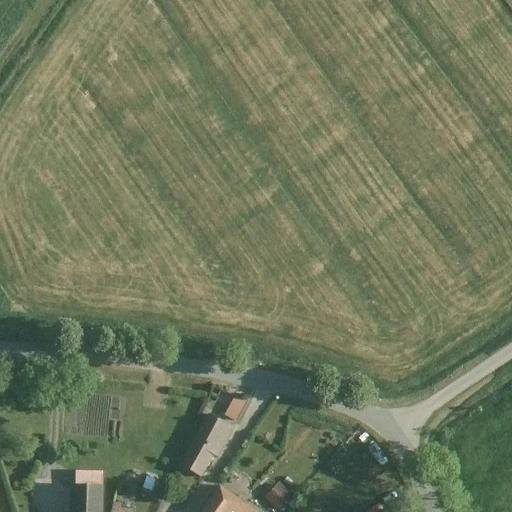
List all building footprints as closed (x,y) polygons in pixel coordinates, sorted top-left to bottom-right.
[(245,403),(231,396),(221,414),(235,421),(245,403)] [(226,426),(198,414),(173,470),(202,482),(226,426)] [(282,510),(297,497),(284,482),(269,495),(282,510)] [(95,511),(95,486),(72,486),(71,511),(95,511)] [(251,511),(216,488),(200,511),(251,511)]
